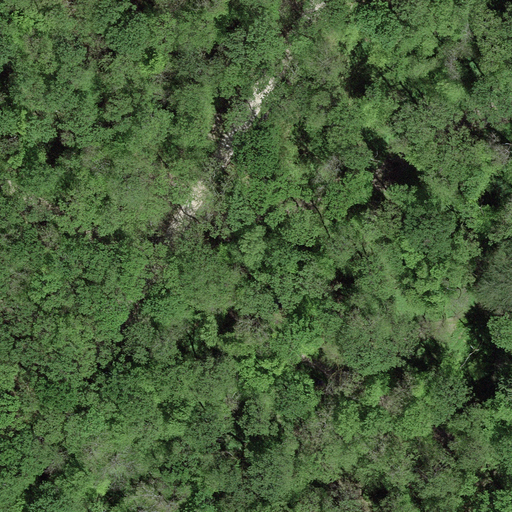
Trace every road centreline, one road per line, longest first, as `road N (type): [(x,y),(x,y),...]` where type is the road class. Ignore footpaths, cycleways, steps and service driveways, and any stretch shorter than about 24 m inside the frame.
road 1 (track): [(159,250),(511,466)]
road 2 (track): [(0,509),(159,250)]
road 3 (track): [(159,250),(315,0)]
road 4 (track): [(0,162),(159,250)]
